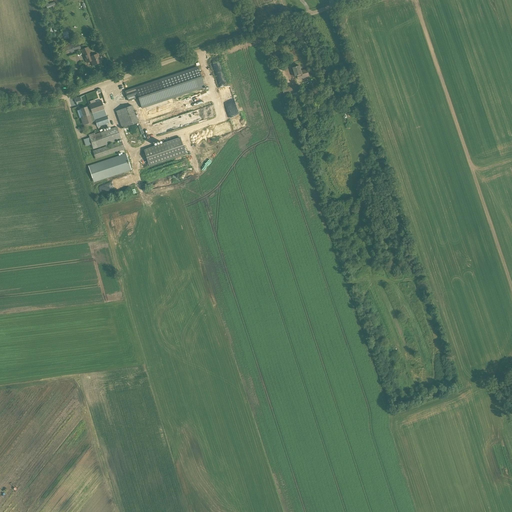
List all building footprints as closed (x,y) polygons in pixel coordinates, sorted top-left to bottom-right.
[(81,51),(78,41),(63,46),(65,53),(70,52),(71,54),(74,53),(73,51),(78,49),(79,52),(81,51)] [(91,61),(93,66),(102,62),(101,61),(103,60),(101,57),(100,57),(98,54),(92,57),(91,56),(89,57),(91,61)] [(301,72),(299,66),(293,68),(294,71),(292,72),(293,76),(295,76),(296,76),(297,76),(298,80),(309,76),(307,70),(301,72)] [(197,68),(125,92),(128,101),(138,98),(142,109),(203,89),(202,84),(204,83),(203,80),(201,81),(197,68)] [(292,94),(300,91),(298,85),(282,90),(284,96),(292,94)] [(94,120),(107,116),(102,101),(89,105),(91,109),(88,110),(87,107),(80,109),(83,117),(81,118),(83,125),(92,122),(91,122),(94,121),(94,120)] [(122,129),(138,123),(132,105),(115,111),(122,129)] [(156,125),(159,134),(200,122),(202,120),(200,118),(201,116),(201,115),(197,115),(199,119),(196,116),(195,112),(187,114),(188,117),(187,118),(189,120),(190,123),(183,125),(183,124),(180,116),(179,117),(178,118),(171,120),(173,125),(169,121),(156,125)] [(94,120),(94,121),(94,120),(95,119),(98,127),(109,124),(107,116),(94,120)] [(121,140),(117,128),(95,135),(95,133),(89,135),(89,138),(83,140),(85,146),(91,145),(93,149),(121,140)] [(149,166),(185,154),(180,137),(143,150),(149,166)] [(94,159),(122,151),(124,150),(122,142),(92,151),(94,159)] [(93,183),(131,170),(125,154),(88,166),(93,183)]
